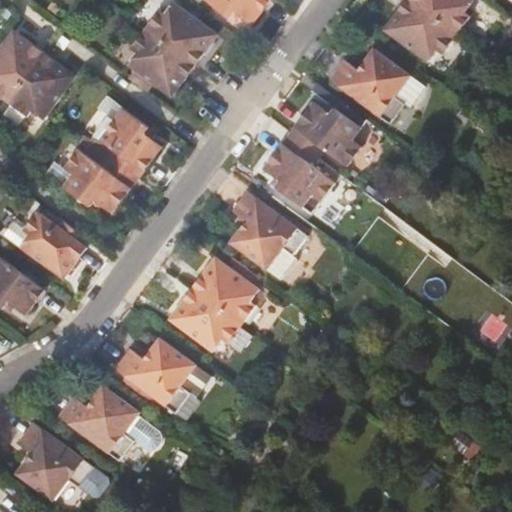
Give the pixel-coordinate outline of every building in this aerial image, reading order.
[(178,86),(214,37),(197,23),(201,17),(178,0),(170,0),(165,8),(161,5),(132,44),(137,47),(127,60),(155,80),(160,73),(178,86)] [(236,8),(252,21),(267,0),(210,0),(230,15),(236,8)] [(472,0),(405,0),(390,21),(406,33),(401,40),(427,60),(434,51),(439,55),(469,14),(464,11),(472,0)] [(197,23),(214,37),(219,30),(201,17),(197,23)] [(384,29),(401,40),(406,33),(390,21),(384,29)] [(11,30),(0,45),(0,53),(3,55),(18,35),(11,30)] [(3,55),(0,53),(0,98),(24,116),(29,109),(42,119),(59,95),(53,90),(67,71),(18,35),(3,55)] [(395,94),(410,73),(373,46),(359,66),(346,56),(331,77),(390,121),(404,101),(395,94)] [(53,90),(59,95),(74,76),(67,71),(53,90)] [(172,93),(178,86),(160,73),(155,80),(172,93)] [(422,82),(410,73),(395,94),(404,101),(407,104),(422,82)] [(44,171),(90,204),(95,197),(113,210),(163,142),(146,129),(149,124),(106,95),(99,106),(108,112),(95,133),(115,146),(104,161),(80,143),(62,167),(52,161),(44,171)] [(277,184),(304,204),(314,192),(322,198),(336,178),(313,162),(326,145),(349,161),(361,145),(354,139),(362,127),(335,107),(329,114),(313,101),(265,165),(282,178),(277,184)] [(229,237),(277,271),(307,231),(248,187),(233,207),(244,216),(229,237)] [(20,246),(46,266),(51,258),(69,270),(85,248),(79,242),(83,237),(58,219),(54,225),(44,218),(35,211),(21,229),(28,235),(20,246)] [(48,212),(44,218),(54,225),(58,219),(48,212)] [(229,272),(234,265),(217,253),(212,260),(229,272)] [(7,300),(24,313),(44,286),(0,254),(0,304),(2,306),(7,300)] [(51,258),(46,266),(63,278),(69,270),(51,258)] [(263,286),(234,265),(229,272),(212,260),(174,310),(190,322),(186,328),(215,350),(224,339),(228,343),(257,304),(253,300),(263,286)] [(169,317),(186,328),(190,322),(174,310),(169,317)] [(182,384),(197,363),(161,336),(146,357),(131,346),(117,365),(177,409),(191,391),(182,384)] [(212,373),(197,363),(182,384),(191,391),(196,394),(212,373)] [(64,411),(123,455),(138,437),(127,429),(142,409),(105,381),(90,401),(77,392),(64,411)] [(22,473),(59,501),(76,480),(87,488),(102,469),(43,424),(28,443),(38,451),(22,473)]
